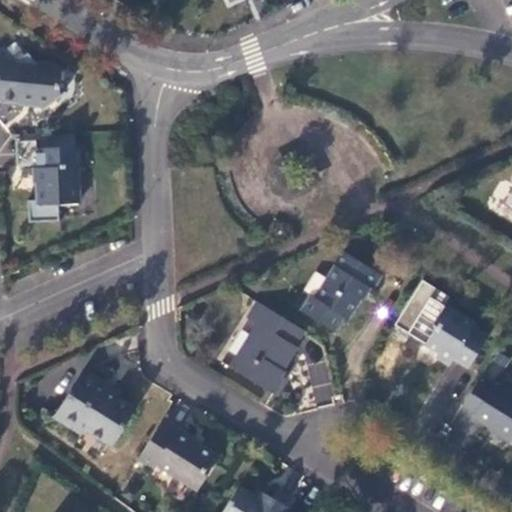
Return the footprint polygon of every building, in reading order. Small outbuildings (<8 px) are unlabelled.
[(1,59),(0,58),(0,102),(18,104),(19,98),(31,99),(41,112),(60,96),(59,71),(54,66),(32,65),(25,55),(15,63),(14,62),(1,61),(1,59)] [(77,204),(75,168),(80,168),(79,148),(35,149),(36,200),(26,201),(27,222),(56,221),(56,205),(77,204)] [(333,332),(342,317),(346,319),(365,287),(372,291),(381,276),(343,252),(315,298),(309,295),(299,311),(333,332)] [(256,302),(246,318),(255,324),(229,367),(272,394),(281,379),(275,376),(279,369),(280,370),(295,347),(294,346),(303,331),(256,302)] [(442,307),(430,326),(438,330),(429,345),(443,354),(439,360),(449,365),(453,359),(467,368),(486,337),(472,328),(473,326),(442,307)] [(307,365),(313,403),(332,400),(327,362),(307,365)] [(83,371),(54,416),(81,432),(83,428),(111,444),(133,409),(114,396),(97,386),(100,381),(83,371)] [(117,392),(100,381),(97,386),(114,396),(117,392)] [(477,381),(461,407),(473,414),(471,418),(510,442),(511,437),(511,398),(491,386),(489,389),(477,381)] [(161,421),(137,460),(152,470),(155,465),(196,491),(204,477),(203,471),(214,454),(192,440),(194,438),(177,428),(176,430),(161,421)] [(276,489),(271,497),(267,504),(253,496),(238,486),(222,511),(286,511),(294,500),(276,489)] [(271,497),(258,489),(253,496),(267,504),(271,497)]
